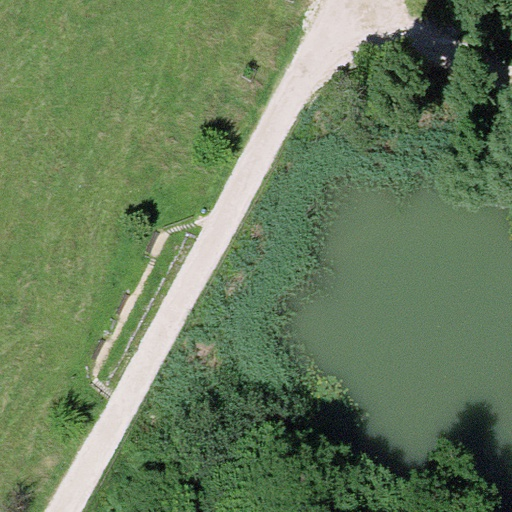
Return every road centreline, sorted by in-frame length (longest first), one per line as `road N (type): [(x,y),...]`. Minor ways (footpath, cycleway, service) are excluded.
road 1 (unclassified): [(333,0),(56,511)]
road 2 (track): [(511,80),(373,0)]
